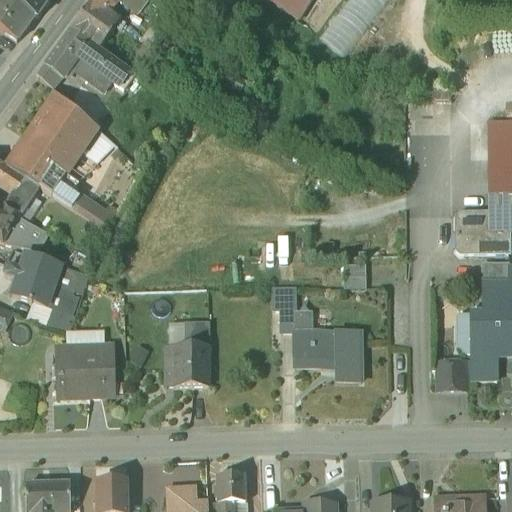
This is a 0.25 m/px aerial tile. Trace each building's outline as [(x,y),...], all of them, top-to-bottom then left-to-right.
[(14,0),(0,0),(0,25),(17,36),(33,13),(14,0)] [(45,0),(14,0),(33,13),(35,14),(45,0)] [(126,29),(97,7),(101,2),(99,0),(86,0),(70,22),(71,23),(98,42),(98,41),(110,49),(126,29)] [(304,0),(271,0),(295,14),(304,0)] [(343,0),(318,31),(343,51),(383,0),(343,0)] [(142,35),(172,60),(192,35),(162,11),(142,35)] [(98,42),(71,23),(44,59),(60,73),(76,52),(105,74),(119,57),(98,42)] [(119,57),(105,74),(111,77),(124,60),(119,57)] [(60,73),(44,59),(37,71),(51,84),(60,73)] [(142,72),(124,60),(111,77),(117,81),(123,73),(134,81),(142,72)] [(55,89),(37,116),(7,163),(17,170),(24,159),(57,182),(97,127),(55,89)] [(111,94),(104,90),(98,99),(105,104),(111,94)] [(511,122),(490,123),(490,159),(511,158),(511,122)] [(7,163),(0,158),(0,181),(10,189),(3,200),(19,210),(20,210),(33,190),(36,185),(37,184),(17,170),(7,163)] [(511,232),(511,158),(490,159),(491,213),(491,233),(510,232),(511,232)] [(57,182),(24,159),(17,170),(37,184),(50,191),(57,182)] [(77,179),(65,172),(50,191),(110,232),(123,209),(108,201),(105,206),(81,190),(79,193),(72,189),(77,179)] [(0,206),(0,205),(0,240),(2,241),(19,210),(3,200),(0,206)] [(491,213),(458,213),(455,217),(455,251),(459,255),(510,254),(510,232),(491,233),(491,213)] [(60,263),(26,251),(21,266),(7,262),(4,273),(18,277),(13,292),(46,305),(60,263)] [(88,275),(60,263),(46,305),(52,306),(46,324),(68,332),(88,275)] [(507,267),(507,264),(483,265),(483,285),(508,284),(507,267)] [(366,289),(365,265),(343,265),(343,289),(366,289)] [(511,291),(508,292),(508,284),(483,285),(483,304),(489,304),(489,315),(469,315),(470,338),(466,338),(457,347),(465,354),(471,354),(471,382),(473,382),(473,381),(495,381),(494,382),(497,382),(497,354),(502,354),(503,352),(510,352),(511,354),(511,353),(511,291)] [(294,291),(272,291),(273,319),(280,318),(281,334),(293,334),(294,371),(321,371),(321,365),(336,364),(336,383),(363,382),(362,333),(313,334),(313,317),(295,317),(294,291)] [(11,308),(0,302),(0,325),(2,326),(11,308)] [(185,348),(184,325),(169,325),(169,348),(185,348)] [(208,348),(208,325),(184,325),(185,348),(208,348)] [(59,398),(114,395),(112,345),(57,347),(59,398)] [(169,348),(165,348),(165,372),(172,372),(173,388),(208,388),(208,348),(185,348),(169,348)] [(466,363),(437,363),(437,390),(466,389),(466,363)] [(243,476),(216,477),(216,503),(208,504),(208,511),(231,511),(231,503),(244,503),(243,476)] [(127,511),(126,479),(96,480),(96,511),(127,511)] [(69,481),(26,482),(25,510),(59,511),(69,511),(69,481)] [(169,487),(169,511),(208,511),(208,504),(195,504),(195,487),(169,487)] [(408,511),(408,501),(372,502),(372,511),(408,511)] [(483,511),(483,503),(436,505),(436,511),(483,511)]
